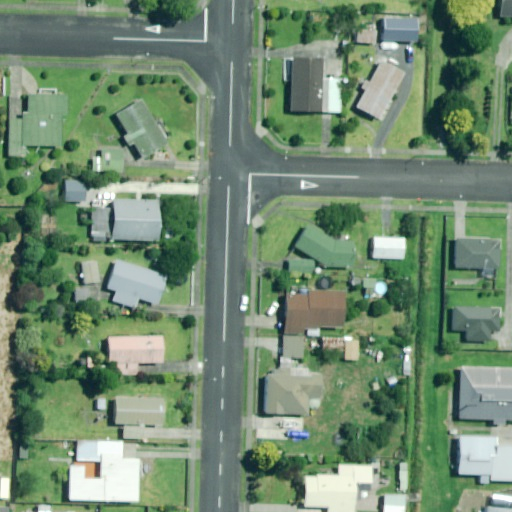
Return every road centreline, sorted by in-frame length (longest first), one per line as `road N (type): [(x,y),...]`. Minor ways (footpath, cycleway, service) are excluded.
road 1 (unclassified): [(220,511),(229,174)]
road 2 (residential): [(229,174),(511,182)]
road 3 (residential): [(0,35),(233,43)]
road 4 (unclassified): [(229,174),(233,43)]
